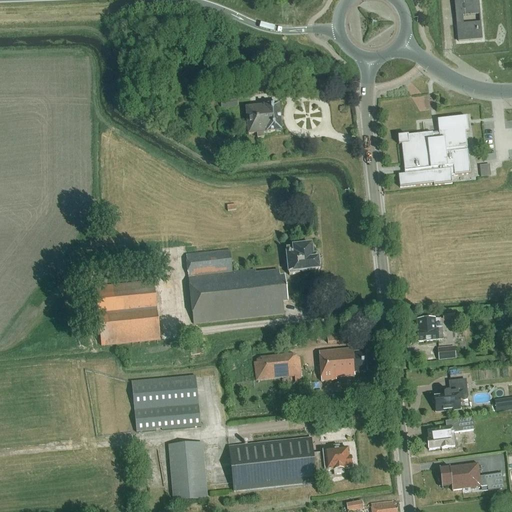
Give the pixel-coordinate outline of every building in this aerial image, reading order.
[(477,0),(475,0),(463,1),(464,5),(465,17),(479,15),(477,0)] [(475,23),(457,25),(458,42),(477,41),(476,32),(475,23)] [(221,110),(237,108),(236,94),(220,96),(221,110)] [(266,133),(281,132),(278,105),(264,107),(246,109),(248,135),(257,134),(257,139),(263,139),(263,134),(266,133)] [(432,134),(398,138),(399,145),(401,145),(405,175),(398,176),(400,189),(433,185),(433,187),(452,185),(451,177),(470,175),(467,151),(465,151),(465,149),(467,149),(465,133),(468,133),(466,118),(437,121),(439,135),(432,136),(432,134)] [(490,166),(480,167),(481,178),(489,177),(491,177),(490,166)] [(311,246),(309,246),(309,245),(303,245),(303,246),(286,248),(289,276),(299,275),(299,273),(319,271),(319,270),(320,268),(320,265),(319,263),(317,261),(317,260),(317,254),(312,255),(311,246)] [(282,304),(287,303),(284,278),(279,278),(279,272),(255,274),(255,271),(232,273),(230,251),(186,256),(193,325),(284,315),(282,304)] [(101,347),(160,341),(153,282),(95,289),(101,347)] [(418,333),(417,333),(418,343),(442,341),(441,332),(440,326),(440,320),(417,322),(418,333)] [(327,345),(347,343),(346,333),(326,335),(327,345)] [(190,356),(205,355),(204,340),(195,341),(196,345),(189,346),(190,356)] [(455,360),(454,347),(438,349),(439,362),(455,360)] [(354,374),(367,373),(365,353),(355,354),(351,350),(318,353),(321,382),(336,381),(336,379),(354,377),(354,374)] [(253,362),(256,383),(294,378),(295,384),(301,384),(301,378),(301,377),(299,358),(293,359),(293,357),(253,362)] [(98,372),(99,388),(113,387),(112,371),(98,372)] [(136,433),(200,428),(196,377),(153,381),(153,378),(138,379),(138,383),(131,384),(136,433)] [(442,398),(434,399),(434,405),(435,413),(460,411),(459,402),(463,401),(463,393),(466,388),(465,381),(449,382),(450,393),(442,394),(442,398)] [(511,401),(501,403),(502,411),(511,409),(511,401)] [(473,432),(472,425),(471,419),(445,422),(446,429),(438,430),(438,431),(427,433),(428,441),(427,441),(428,451),(454,447),(453,434),(473,432)] [(311,439),(229,448),(234,493),(316,484),(316,480),(326,479),(325,472),(334,471),(334,476),(344,475),(344,470),(352,469),(350,459),(349,459),(348,450),(322,452),(323,454),(313,455),(311,439)] [(202,444),(168,447),(173,503),(207,500),(202,444)] [(440,478),(438,479),(439,487),(441,487),(441,489),(451,487),(452,491),(462,490),(462,486),(470,485),(471,489),(481,488),(479,477),(478,464),(449,468),(449,467),(439,469),(440,478)] [(354,511),(363,511),(361,502),(345,505),(346,511),(354,511)] [(397,511),(397,506),(394,507),(393,503),(371,506),(371,511),(397,511)]
